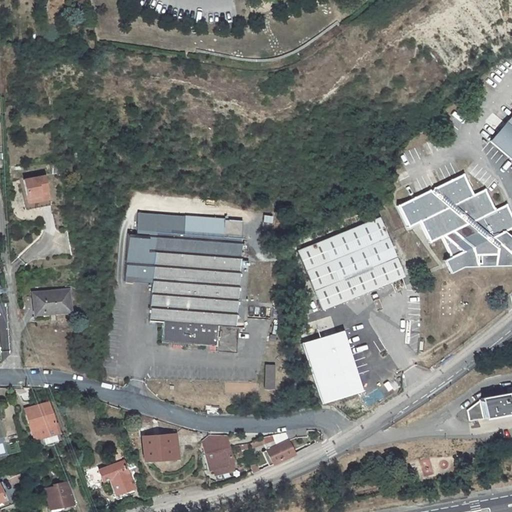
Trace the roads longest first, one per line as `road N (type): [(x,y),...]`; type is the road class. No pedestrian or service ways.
road 1 (residential): [(0,377),(84,384),(194,419),(326,416),(346,438)]
road 2 (tertiary): [(511,318),(346,438)]
road 3 (tertiary): [(346,438),(234,491),(163,511)]
road 4 (unknown): [(511,178),(468,141),(511,87)]
